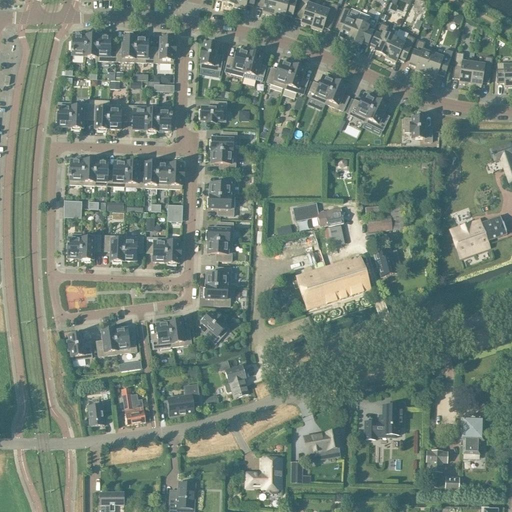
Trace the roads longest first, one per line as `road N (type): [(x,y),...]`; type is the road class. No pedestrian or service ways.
road 1 (unclassified): [(0,443),(95,442),(228,416),(511,309)]
road 2 (residential): [(511,111),(436,102),(251,32),(185,21)]
road 3 (residential): [(51,274),(53,147),(179,150)]
road 4 (residential): [(186,280),(182,302),(66,319),(51,274)]
road 5 (residential): [(179,150),(194,151),(186,280)]
road 6 (residential): [(51,274),(186,280)]
road 7 (residential): [(185,21),(179,150)]
road 8 (residential): [(185,21),(61,18)]
